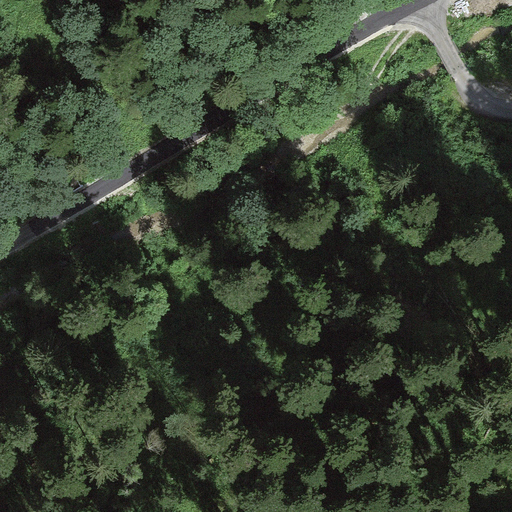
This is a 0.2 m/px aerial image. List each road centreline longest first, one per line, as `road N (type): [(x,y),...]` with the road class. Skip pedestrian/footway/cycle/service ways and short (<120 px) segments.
road 1 (track): [(0,255),(416,0)]
road 2 (track): [(511,113),(485,103),(467,82),(419,0)]
